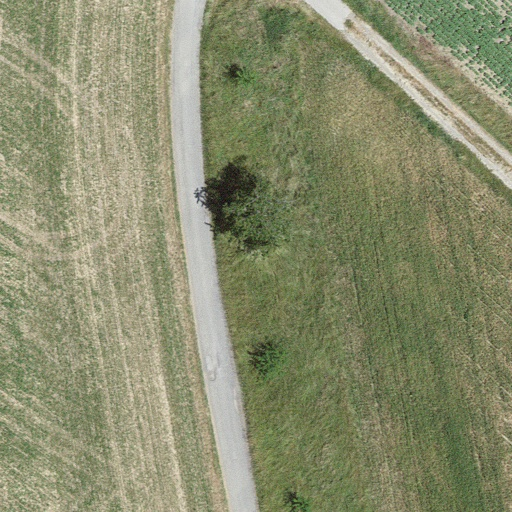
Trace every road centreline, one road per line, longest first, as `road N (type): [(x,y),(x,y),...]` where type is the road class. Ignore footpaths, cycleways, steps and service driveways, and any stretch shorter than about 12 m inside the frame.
road 1 (unclassified): [(267,511),(186,49),(201,0)]
road 2 (track): [(315,0),(511,174)]
